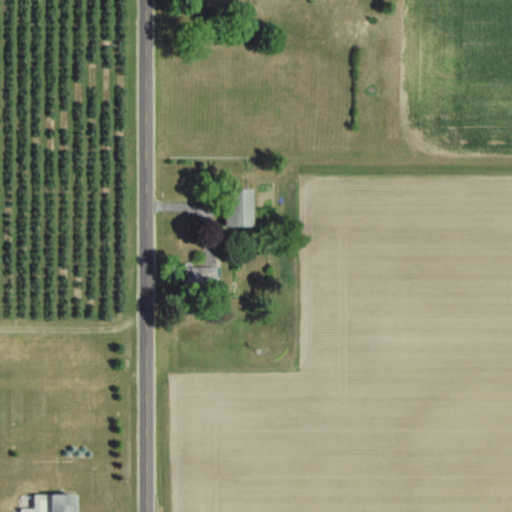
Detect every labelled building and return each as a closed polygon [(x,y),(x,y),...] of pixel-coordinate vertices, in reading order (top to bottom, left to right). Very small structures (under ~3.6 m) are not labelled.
[(233,0),(206,0),(207,9),(233,9),(233,0)] [(370,20),(337,20),(337,38),(370,38),(370,20)] [(241,187),(216,187),(216,226),(241,226),(241,187)] [(179,287),(208,286),(207,266),(178,267),(179,287)] [(36,511),(68,511),(68,495),(37,495),(36,511)]
